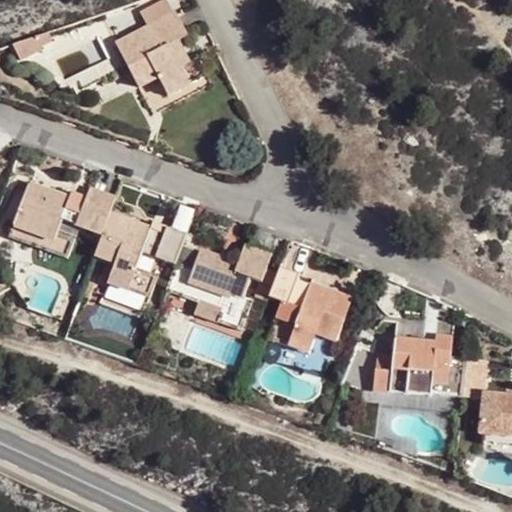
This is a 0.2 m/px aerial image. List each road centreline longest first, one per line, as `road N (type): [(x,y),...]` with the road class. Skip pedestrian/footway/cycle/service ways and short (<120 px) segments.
road 1 (residential): [(307,210),(0,100)]
road 2 (residential): [(511,317),(307,210)]
road 3 (residential): [(216,0),(307,210)]
road 4 (primary): [(146,511),(0,445)]
